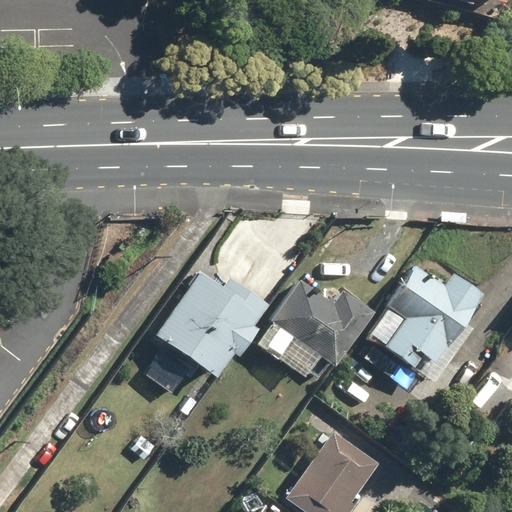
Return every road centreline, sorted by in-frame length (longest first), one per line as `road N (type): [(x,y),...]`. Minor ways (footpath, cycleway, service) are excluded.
road 1 (primary): [(482,142),(85,145)]
road 2 (residential): [(85,145),(90,293),(0,416)]
